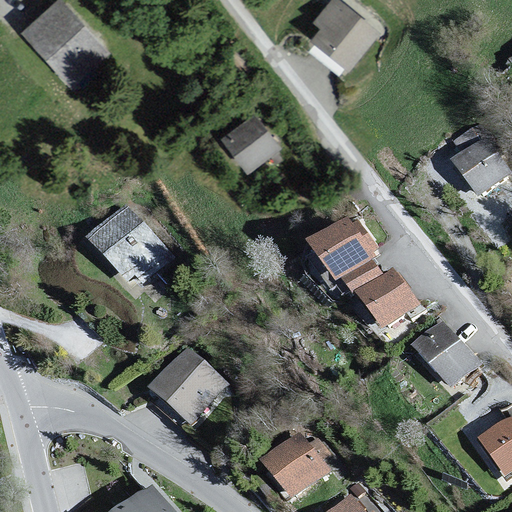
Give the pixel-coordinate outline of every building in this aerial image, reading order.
[(381,36),(338,2),(319,26),(327,32),(317,44),(353,72),(381,36)] [(109,56),(59,3),(27,33),(78,85),(109,56)] [(280,154),(256,121),(229,140),(253,173),(280,154)] [(511,184),(511,178),(490,148),(461,169),(486,203),(511,184)] [(147,283),(173,257),(130,214),(98,245),(137,284),(143,278),(147,283)] [(389,263),(362,230),(329,257),(356,290),(389,263)] [(431,314),(404,279),(374,301),(401,337),(431,314)] [(485,369),(446,329),(423,351),(461,391),(485,369)] [(230,392),(189,358),(158,395),(199,429),(230,392)] [(511,431),(492,446),(511,473),(511,431)] [(332,475),(301,443),(272,472),(303,503),(332,475)] [(174,511),(163,499),(147,511),(174,511)] [(357,511),(350,503),(340,511),(357,511)]
